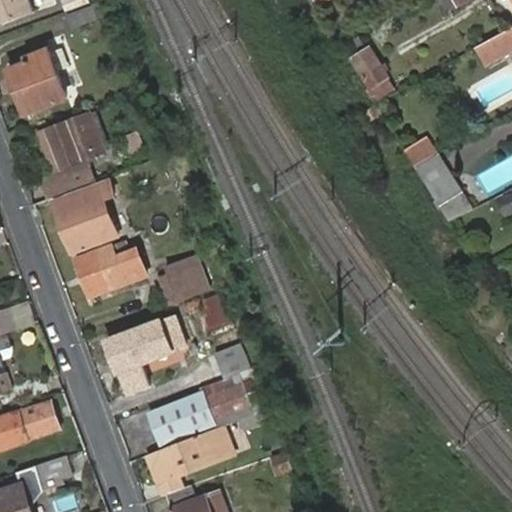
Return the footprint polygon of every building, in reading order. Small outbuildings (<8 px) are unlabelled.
[(0,0),(0,26),(36,14),(30,0),(0,0)] [(102,16),(98,3),(67,16),(72,29),(102,16)] [(511,28),(477,48),(488,65),(511,51),(511,28)] [(350,46),(356,57),(371,49),(374,47),(367,36),(350,46)] [(63,48),(52,53),(59,71),(70,67),(63,48)] [(370,87),(367,89),(374,101),(396,88),(371,49),(356,57),(353,59),(370,87)] [(12,70),(28,113),(68,97),(51,50),(30,58),(32,63),(12,70)] [(92,113),(83,117),(89,135),(99,131),(92,113)] [(83,117),(50,130),(65,172),(43,181),(50,198),(97,181),(88,158),(96,155),(89,135),(83,117)] [(428,139),(406,151),(415,165),(436,154),(428,139)] [(441,154),(416,167),(442,207),(451,220),(474,206),(441,154)] [(111,182),(57,202),(75,251),(120,235),(106,199),(117,195),(111,182)] [(511,195),(500,202),(507,215),(511,212),(511,195)] [(138,238),(118,246),(122,260),(133,257),(135,262),(145,258),(138,238)] [(122,260),(118,246),(79,260),(93,298),(142,280),(135,262),(133,257),(122,260)] [(209,291),(196,255),(170,267),(172,272),(175,281),(164,286),(170,304),(209,291)] [(164,286),(175,281),(172,272),(160,277),(164,286)] [(209,316),(229,310),(222,293),(203,300),(209,316)] [(0,314),(0,336),(19,331),(13,310),(0,314)] [(236,330),(229,310),(209,316),(205,317),(213,338),(236,330)] [(111,346),(122,376),(145,367),(144,363),(186,348),(177,321),(111,346)] [(241,342),(216,352),(227,380),(252,370),(241,342)] [(177,354),(187,351),(186,348),(144,363),(145,367),(157,363),(177,354)] [(190,360),(187,351),(177,354),(157,363),(145,367),(148,375),(190,360)] [(145,367),(122,376),(130,395),(153,387),(148,375),(145,367)] [(0,394),(13,391),(8,374),(0,375),(0,394)] [(252,416),(239,378),(201,391),(202,395),(153,414),(165,446),(216,426),(218,429),(220,429),(224,427),(252,416)] [(51,402),(0,418),(0,451),(62,432),(51,402)] [(235,455),(224,427),(220,429),(232,457),(235,455)] [(220,429),(218,429),(149,457),(160,485),(181,477),(232,457),(220,429)] [(26,485),(0,493),(0,511),(34,511),(30,496),(47,490),(45,484),(75,475),(69,457),(22,472),(26,485)] [(181,477),(160,485),(165,496),(169,495),(186,489),(181,477)] [(200,502),(194,486),(186,489),(169,495),(175,511),(172,511),(229,511),(223,494),(200,502)]
